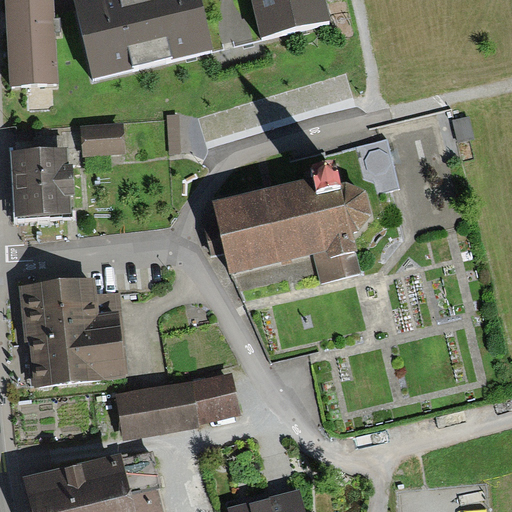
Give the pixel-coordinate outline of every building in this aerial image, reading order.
[(50,0),(4,0),(10,92),(57,89),(50,0)] [(70,0),(89,83),(214,54),(201,0),(70,0)] [(250,0),(261,44),(332,26),(325,0),(250,0)] [(189,114),(168,117),(175,159),(196,155),(189,114)] [(118,127),(81,131),(84,156),(121,152),(118,127)] [(371,153),(365,161),(367,170),(374,175),(384,174),(390,167),(388,156),(380,151),(371,153)] [(40,154),(14,156),(19,219),(52,216),(51,198),(71,196),(70,171),(41,173),(40,154)] [(304,191),(213,211),(218,236),(229,284),(325,264),(326,272),(329,282),(362,275),(356,244),(370,225),(364,199),(337,190),(334,172),(301,179),(304,191)] [(95,282),(15,290),(21,343),(25,343),(30,392),(127,381),(119,303),(97,305),(95,282)] [(191,382),(200,421),(240,411),(230,372),(191,382)] [(115,395),(122,437),(200,421),(191,382),(115,395)] [(31,511),(82,511),(129,502),(121,463),(25,484),(31,511)] [(301,511),(296,490),(229,508),(229,511),(301,511)] [(131,511),(129,502),(82,511),(131,511)]
